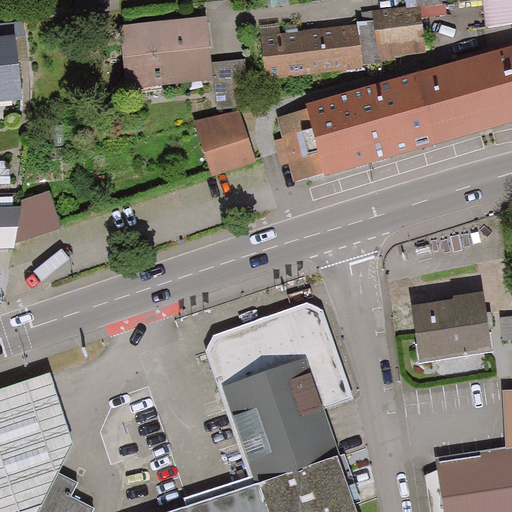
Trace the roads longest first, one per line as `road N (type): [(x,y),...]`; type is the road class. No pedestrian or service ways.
road 1 (primary): [(340,227),(0,341)]
road 2 (residential): [(340,227),(405,511)]
road 3 (primary): [(511,173),(340,227)]
